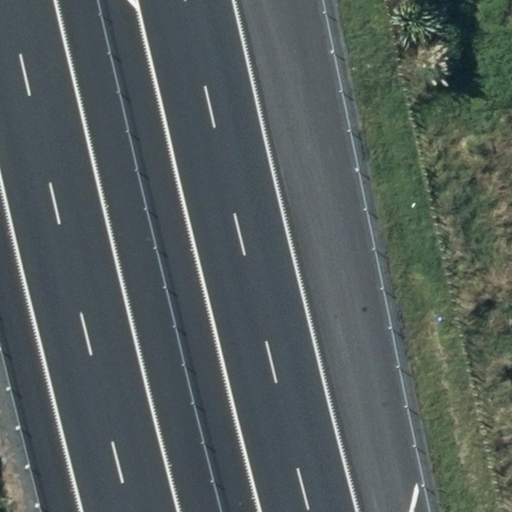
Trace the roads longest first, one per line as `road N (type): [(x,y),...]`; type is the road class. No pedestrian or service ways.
road 1 (motorway): [(203,0),(247,222),(325,511)]
road 2 (motorway): [(154,511),(34,0)]
